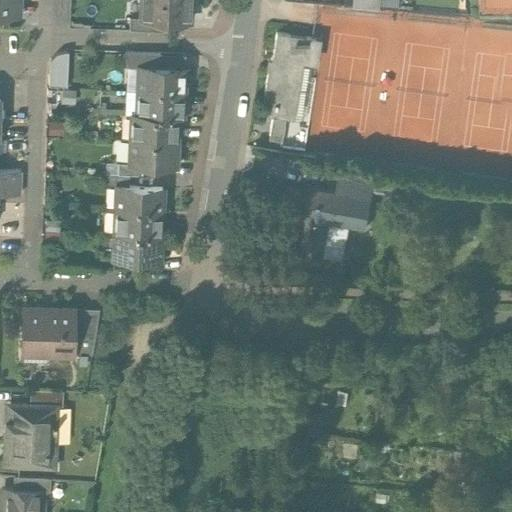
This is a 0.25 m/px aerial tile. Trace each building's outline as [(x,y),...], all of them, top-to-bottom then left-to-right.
[(299,0),(299,15),(331,17),(358,19),(359,9),(366,10),(366,0),(299,0)] [(31,3),(0,1),(0,26),(30,28),(31,3)] [(179,17),(179,5),(142,4),(142,17),(154,17),(154,16),(179,17)] [(330,39),(331,26),(331,17),(299,15),(297,37),(330,39)] [(203,18),(179,17),(154,16),(154,17),(153,39),(202,41),(203,18)] [(358,19),(331,17),(331,26),(367,28),(367,19),(358,19)] [(30,28),(0,26),(0,51),(29,52),(30,28)] [(80,36),(68,35),(67,59),(79,59),(80,36)] [(135,56),(135,37),(102,36),(102,55),(135,56)] [(202,41),(153,39),(153,60),(202,62),(202,41)] [(369,41),(367,58),(391,60),(393,43),(369,41)] [(412,44),(393,43),(391,60),(390,76),(410,77),(412,44)] [(29,52),(0,51),(0,75),(28,77),(29,52)] [(367,58),(366,73),(390,76),(391,60),(367,58)] [(202,62),(153,60),(152,81),(152,83),(176,84),(201,85),(202,62)] [(176,95),(176,84),(152,83),(152,81),(140,81),(139,94),(176,95)] [(327,104),(289,97),(282,135),(279,134),(270,180),(296,185),(308,118),(324,121),(327,104)] [(61,147),(84,150),(88,117),(65,114),(61,147)] [(195,132),(149,130),(148,155),(194,157),(195,132)] [(194,157),(148,155),(148,180),(188,181),(193,181),(194,157)] [(5,158),(0,158),(0,180),(8,181),(9,159),(5,158)] [(187,206),(188,181),(148,180),(143,179),(141,204),(187,206)] [(8,181),(0,180),(0,202),(4,203),(8,203),(8,181)] [(187,206),(141,204),(140,228),(153,229),(186,230),(187,206)] [(152,241),(153,229),(140,228),(129,228),(128,240),(140,241),(152,241)] [(7,235),(7,247),(30,248),(30,236),(7,235)] [(139,252),(140,241),(128,240),(116,240),(115,251),(127,252),(139,252)] [(363,248),(327,242),(324,258),(361,265),(363,248)] [(30,248),(7,247),(6,259),(30,260),(30,248)] [(139,252),(127,252),(126,276),(172,278),(173,254),(139,252)] [(355,295),(361,265),(324,258),(297,253),(291,285),(295,285),(289,318),(312,323),(319,288),(355,295)] [(172,278),(126,276),(125,301),(171,302),(172,278)] [(171,302),(125,301),(125,326),(170,327),(171,302)] [(82,422),(83,403),(83,375),(34,373),(33,415),(57,415),(57,421),(82,422)] [(105,404),(109,375),(83,375),(83,403),(105,404)] [(309,457),(293,454),(289,476),(305,479),(309,457)] [(40,456),(39,470),(67,471),(67,473),(73,473),(73,457),(40,456)] [(65,511),(67,473),(67,471),(39,470),(21,470),(21,488),(15,487),(13,511),(65,511)] [(309,511),(312,493),(287,485),(283,508),(308,511),(309,511)]
